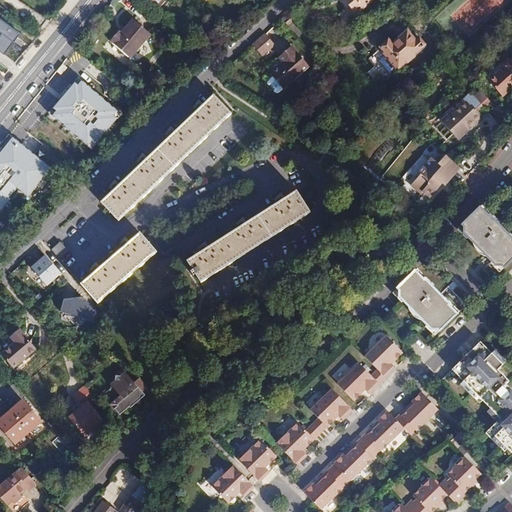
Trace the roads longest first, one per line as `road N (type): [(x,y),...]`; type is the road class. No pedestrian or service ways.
road 1 (unclassified): [(289,0),(0,263)]
road 2 (residential): [(275,506),(491,305)]
road 3 (residential): [(68,511),(165,416),(183,408)]
road 4 (tertiary): [(0,116),(96,0)]
road 5 (tertiary): [(84,0),(0,102)]
road 6 (residential): [(511,147),(429,239)]
